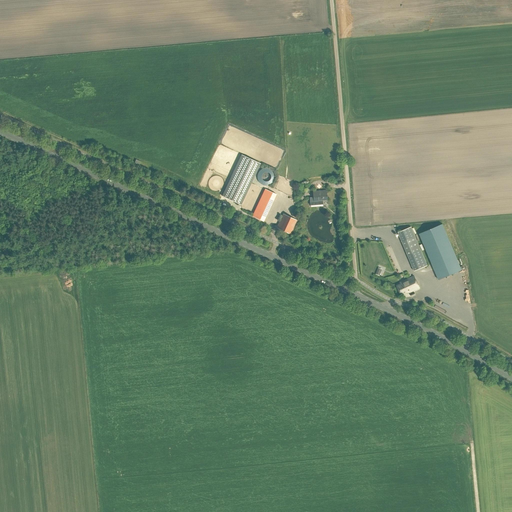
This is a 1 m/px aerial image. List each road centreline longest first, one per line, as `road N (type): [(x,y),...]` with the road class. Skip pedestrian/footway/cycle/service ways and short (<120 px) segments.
road 1 (secondary): [(511,378),(387,309),(0,131)]
road 2 (track): [(331,0),(355,279)]
